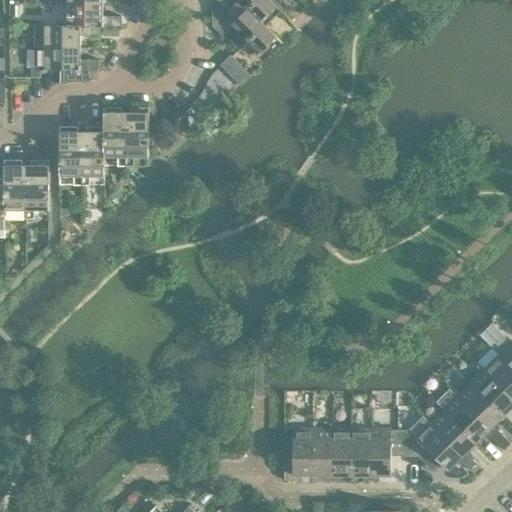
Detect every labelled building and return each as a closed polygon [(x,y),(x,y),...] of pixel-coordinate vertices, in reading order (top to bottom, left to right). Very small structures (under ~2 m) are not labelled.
[(222,35),(232,24),(248,9),(265,25),(280,10),(270,0),(238,0),(212,26),(222,35)] [(121,27),(121,16),(103,16),(103,4),(67,4),(67,25),(67,26),(99,26),(121,27)] [(240,50),(249,41),(265,57),(281,41),(265,25),(248,9),(232,24),(239,31),(231,40),(240,50)] [(99,35),(99,26),(67,26),(67,25),(35,25),(35,47),(80,47),(80,35),(99,35)] [(80,59),(80,47),(35,47),(35,70),(63,70),(62,84),(68,83),(73,82),(90,82),(90,70),(99,70),(99,59),(80,59)] [(220,65),(240,85),(241,86),(251,76),(230,55),(220,65)] [(126,166),(126,112),(117,112),(117,107),(103,107),(103,126),(104,126),(104,166),(126,166)] [(126,112),(126,166),(148,166),(149,107),(135,107),(135,112),(126,112)] [(59,126),(59,185),(82,185),(82,131),(73,131),(73,126),(59,126)] [(104,185),(104,166),(104,126),(103,126),(91,126),(91,131),(82,131),(82,185),(104,185)] [(27,164),(17,164),(17,160),(4,160),(4,179),(5,179),(4,218),(5,218),(26,218),(27,164)] [(27,164),(26,218),(49,219),(49,160),(34,160),(34,165),(27,164)] [(511,342),(498,356),(511,369),(511,342)] [(511,369),(498,356),(485,369),(511,396),(511,369)] [(511,396),(485,369),(471,383),(503,416),(511,407),(511,396)] [(503,416),(471,383),(457,397),(494,433),(497,430),(499,428),(495,424),(503,416)] [(494,433),(457,397),(444,410),(476,443),(485,434),(489,438),(490,436),(497,443),(504,436),(497,430),(494,433)] [(476,443),(444,410),(430,424),(467,460),(463,464),(470,471),(477,464),(470,457),(472,455),(468,451),(476,443)] [(467,460),(430,424),(417,437),(410,430),(404,430),(405,457),(418,457),(426,449),(449,471),(458,462),(462,465),(463,464),(467,460)] [(302,476),(314,476),(313,430),(293,429),(293,438),(293,450),(293,459),(293,468),(285,468),(285,481),(302,481),(302,476)] [(326,481),(333,481),(332,430),(313,430),(314,476),(326,476),(326,481)] [(352,476),(351,430),(332,430),(333,481),(340,481),(340,476),(352,476)] [(372,481),(371,430),(351,430),(352,476),(364,476),(364,481),(372,481)] [(404,430),(397,430),(371,430),(372,481),(379,481),(379,476),(392,476),(392,457),(405,457),(404,430)] [(504,436),(497,443),(504,450),(511,444),(504,436)] [(284,451),(293,450),(293,438),(284,438),(284,451)] [(284,451),(284,459),(293,459),(293,450),(284,451)] [(284,459),(285,468),(293,468),(293,459),(284,459)]
